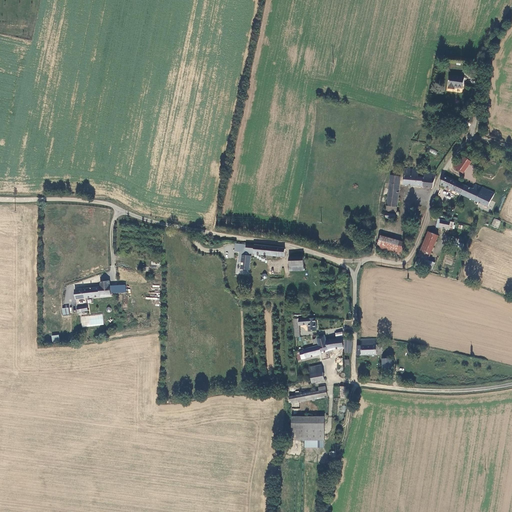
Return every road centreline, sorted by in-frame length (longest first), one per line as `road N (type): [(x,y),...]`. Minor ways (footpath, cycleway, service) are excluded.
road 1 (unclassified): [(354,280),(354,380),(457,391),(511,385)]
road 2 (unclassified): [(363,260),(407,260),(442,173),(466,140),(511,148)]
road 3 (unclassified): [(119,210),(337,260)]
road 4 (track): [(0,199),(67,199),(119,210)]
